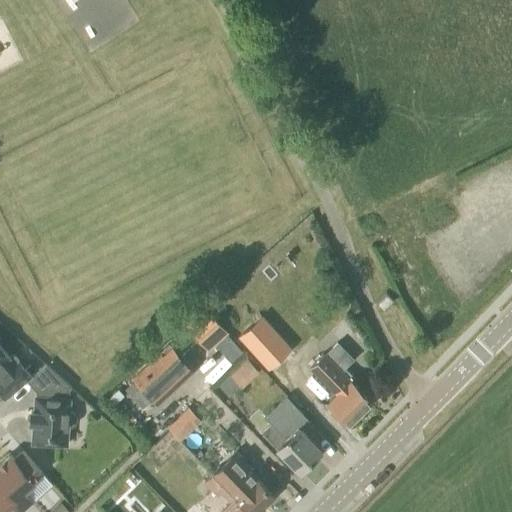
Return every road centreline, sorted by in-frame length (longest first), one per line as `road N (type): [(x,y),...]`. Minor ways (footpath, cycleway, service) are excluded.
road 1 (residential): [(428,406),(370,318),(321,194),(216,0)]
road 2 (residential): [(320,511),(428,406)]
road 3 (residential): [(428,406),(511,320)]
